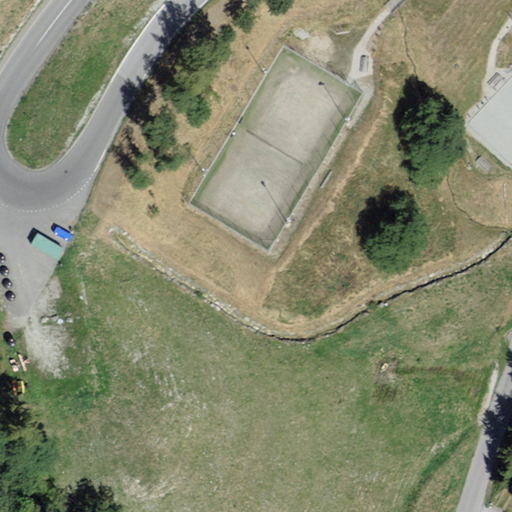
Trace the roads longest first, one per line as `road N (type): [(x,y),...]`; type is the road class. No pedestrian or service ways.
road 1 (unclassified): [(189,0),(67,173),(37,189),(0,176)]
road 2 (unclassified): [(0,104),(70,0)]
